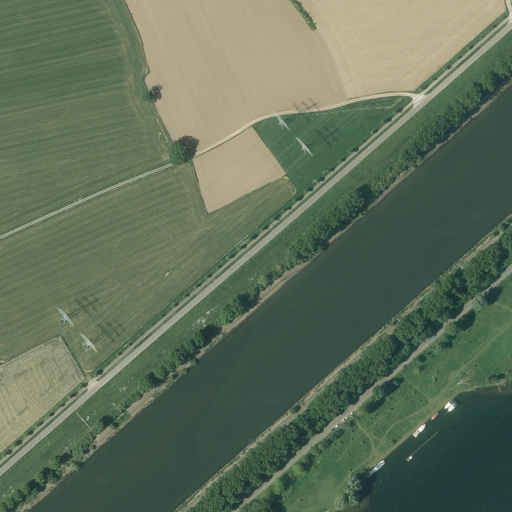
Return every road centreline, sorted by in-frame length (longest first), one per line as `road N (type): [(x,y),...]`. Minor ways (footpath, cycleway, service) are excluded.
road 1 (tertiary): [(0,472),(511,25)]
road 2 (track): [(418,97),(269,115),(0,237)]
road 3 (unclassified): [(233,511),(511,267)]
